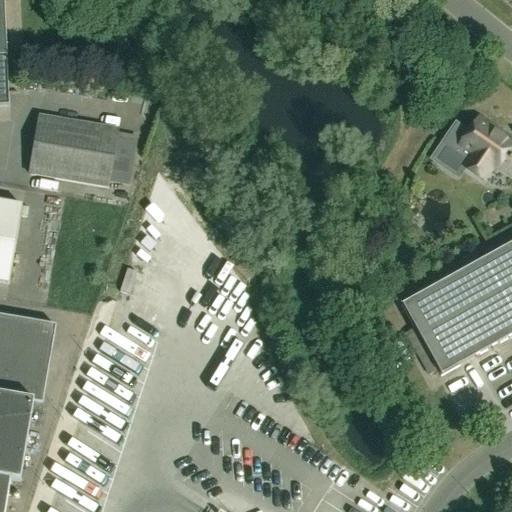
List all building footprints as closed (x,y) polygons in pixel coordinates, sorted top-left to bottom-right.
[(0,0),(0,106),(9,106),(6,56),(3,0),(0,0)] [(40,116),(30,175),(108,188),(119,129),(40,116)] [(457,122),(444,142),(458,152),(460,148),(474,158),(467,168),(485,181),(492,171),(495,173),(498,168),(511,177),(511,140),(480,118),(470,131),(457,122)] [(0,202),(0,283),(9,285),(23,206),(0,202)] [(511,245),(402,306),(442,376),(511,337),(511,245)] [(0,396),(34,403),(42,404),(56,326),(0,316),(0,396)] [(511,346),(503,350),(508,360),(511,358),(511,346)] [(20,483),(34,403),(0,396),(0,511),(5,511),(10,481),(20,483)]
